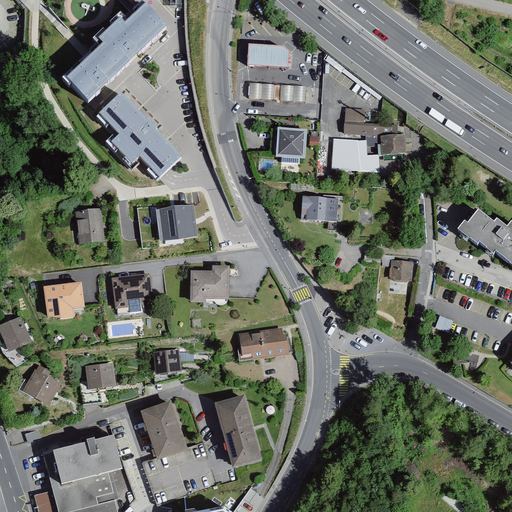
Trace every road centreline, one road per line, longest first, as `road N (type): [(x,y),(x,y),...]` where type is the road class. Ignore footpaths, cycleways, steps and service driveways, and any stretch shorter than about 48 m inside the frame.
road 1 (residential): [(319,343),(235,163),(218,86),(224,0)]
road 2 (motorway): [(296,0),(511,157)]
road 3 (motorway): [(511,119),(347,0)]
road 4 (unclassified): [(511,421),(398,365)]
road 5 (residential): [(320,397),(299,467),(271,511)]
